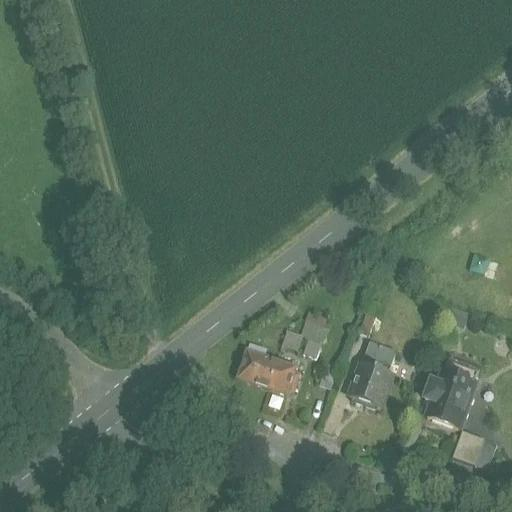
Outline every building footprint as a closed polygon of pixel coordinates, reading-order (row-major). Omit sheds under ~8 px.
[(398,355),(371,346),(365,363),(372,365),(371,370),(390,376),(398,355)] [(265,353),(251,348),(249,355),(240,382),(289,399),(290,394),(295,395),(300,379),(296,377),(297,372),(298,373),(301,362),(286,357),(283,367),(262,360),(265,353)] [(322,353),(308,348),(305,358),(319,362),(322,353)] [(481,369),(453,358),(446,375),(445,375),(429,422),(460,433),(476,386),(475,386),(478,377),(481,369)] [(320,388),(330,391),(337,369),(327,366),(320,388)] [(371,370),(363,367),(351,401),(366,406),(366,407),(366,409),(367,410),(376,413),(377,412),(378,412),(379,411),(382,412),(394,378),(390,376),(371,370)] [(487,443),(464,435),(454,461),(477,469),(487,443)]
